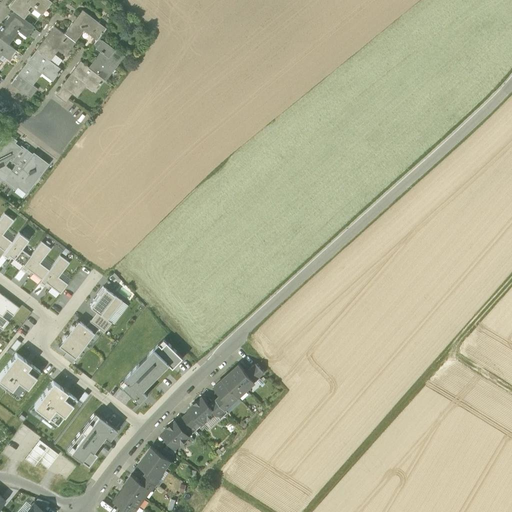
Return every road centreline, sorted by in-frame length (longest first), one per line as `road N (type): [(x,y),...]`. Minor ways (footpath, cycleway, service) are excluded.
road 1 (residential): [(143,427),(511,83)]
road 2 (track): [(511,278),(301,511)]
road 3 (residential): [(143,427),(39,348),(58,326)]
